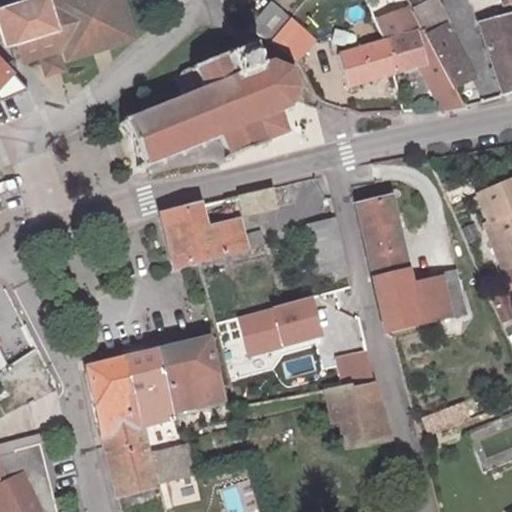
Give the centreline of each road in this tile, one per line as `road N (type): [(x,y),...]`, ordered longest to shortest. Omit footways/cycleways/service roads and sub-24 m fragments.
road 1 (residential): [(331,155),(418,511)]
road 2 (residential): [(191,0),(187,19),(33,144),(51,231)]
road 3 (tertiary): [(51,231),(331,155)]
road 4 (unclassified): [(101,511),(69,374),(47,323)]
road 5 (tertiary): [(331,155),(511,119)]
road 6 (residential): [(47,323),(177,292)]
